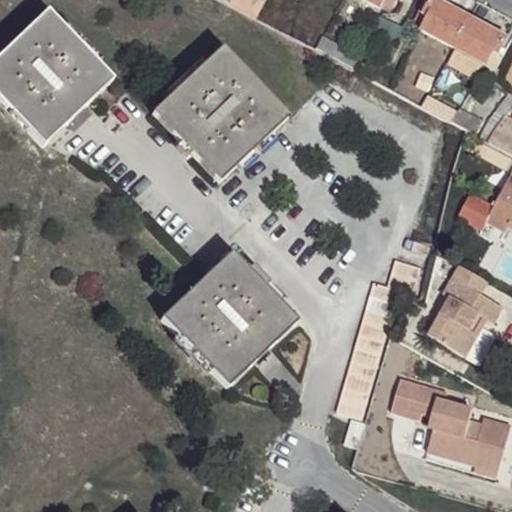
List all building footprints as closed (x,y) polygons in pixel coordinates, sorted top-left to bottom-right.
[(232,0),(229,8),(253,20),(263,2),(260,0),(232,0)] [(359,0),(380,11),(383,4),(393,10),(398,0),(359,0)] [(425,27),(422,33),(486,67),(489,61),(499,66),(511,43),(430,0),(427,0),(416,22),(425,27)] [(0,57),(0,103),(44,149),(112,83),(45,14),(0,57)] [(336,48),(329,61),(345,69),(352,56),(336,48)] [(152,116),(218,186),(287,120),(221,50),(152,116)] [(352,73),(391,94),(398,81),(359,60),(352,73)] [(428,94),(433,80),(422,75),(416,89),(428,94)] [(492,120),(480,141),(486,144),(488,146),(495,133),(505,119),(511,109),(511,98),(509,96),(503,103),(492,120)] [(459,111),(451,126),(475,139),(484,123),(459,111)] [(495,133),(488,146),(500,152),(511,158),(511,123),(505,119),(495,133)] [(486,144),(481,154),(495,161),(500,152),(488,146),(486,144)] [(470,199),(459,219),(470,225),(469,227),(482,234),(487,225),(505,234),(508,229),(511,230),(511,176),(493,211),(470,199)] [(161,322),(226,391),(296,325),(230,256),(161,322)] [(395,262),(388,287),(413,295),(421,269),(395,262)] [(449,301),(428,339),(466,361),(478,338),(473,335),(482,320),(488,323),(494,327),(503,311),(481,298),(489,285),(459,269),(443,298),(449,301)] [(374,285),(336,415),(362,422),(399,292),(374,285)] [(478,338),(466,361),(480,369),(497,339),(483,331),(488,323),(482,320),(473,335),(478,338)] [(435,432),(428,454),(476,468),(498,474),(511,429),(483,422),(482,426),(480,435),(467,431),(470,423),(473,413),(444,405),(436,403),(439,393),(401,382),(391,415),(421,423),(422,418),(431,420),(428,430),(435,432)] [(444,405),(448,395),(439,393),(436,403),(444,405)] [(353,423),(346,447),(358,450),(364,427),(353,423)] [(470,423),(467,431),(480,435),(482,426),(470,423)] [(476,468),(474,475),(496,481),(498,474),(476,468)]
